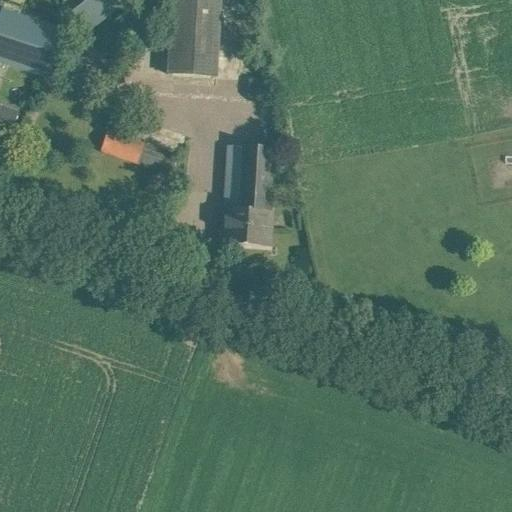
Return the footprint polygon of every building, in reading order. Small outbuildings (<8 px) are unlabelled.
[(85,0),(75,8),(92,30),(131,0),(130,0),(85,0)] [(220,0),(169,0),(165,75),(216,78),(220,0)] [(63,30),(1,9),(0,12),(0,62),(46,79),(63,30)] [(78,47),(69,69),(107,83),(116,61),(78,47)] [(272,98),(274,81),(248,79),(247,97),(272,98)] [(0,141),(6,143),(12,125),(17,112),(0,106),(0,141)] [(140,117),(115,109),(100,152),(169,176),(176,154),(132,139),(140,117)] [(226,147),(221,244),(268,246),(274,150),(226,147)] [(511,155),(487,162),(494,188),(511,183),(511,155)]
